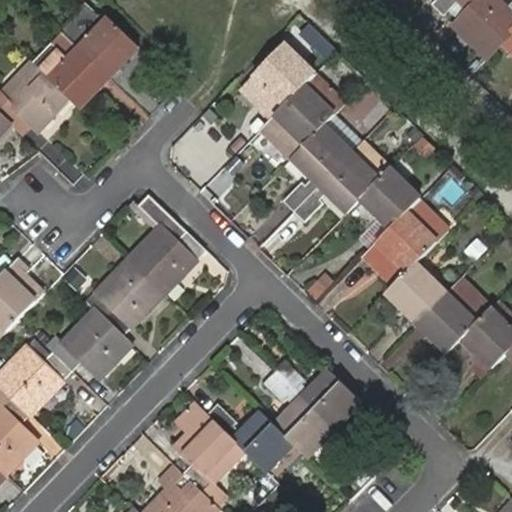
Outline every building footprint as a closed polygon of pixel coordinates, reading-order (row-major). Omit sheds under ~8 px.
[(461,1),(462,0),(438,0),(433,5),(445,17),(461,1)] [(511,35),(511,10),(501,0),(462,0),(461,1),(469,10),(454,26),(489,59),(504,43),(511,35)] [(81,50),(111,79),(141,48),(112,20),(107,24),(89,6),(64,34),(81,50)] [(70,99),(81,110),(111,79),(81,50),(64,34),(53,46),(35,66),(70,99)] [(286,107),(316,77),(284,47),(255,77),(276,97),(286,107)] [(0,99),(0,115),(11,126),(21,115),(39,132),(70,99),(35,66),(34,64),(0,99)] [(276,97),(255,77),(240,91),(261,113),(276,97)] [(286,107),(263,131),(278,144),(281,140),(285,144),(281,148),(293,159),(323,128),(335,117),(345,107),(316,77),(286,107)] [(286,107),(276,97),(261,113),(271,122),(286,107)] [(0,137),(11,126),(0,115),(0,137)] [(363,145),(335,117),(323,128),(352,156),(363,145)] [(323,128),(293,159),(314,180),(307,187),(303,184),(285,202),(297,213),(352,156),(323,128)] [(416,144),(424,137),(415,128),(408,136),(416,144)] [(390,172),(363,145),(352,156),(379,183),(390,172)] [(352,156),(297,213),(309,224),(325,206),(322,203),(330,194),(350,213),(360,202),(379,183),(352,156)] [(418,206),(421,202),(390,172),(379,183),(360,202),(392,232),(407,216),(418,206)] [(166,295),(209,251),(152,196),(140,208),(161,228),(130,260),(166,295)] [(423,233),(434,222),(418,206),(407,216),(423,233)] [(392,232),(366,259),(378,270),(384,265),(389,271),(383,276),(396,289),(418,267),(448,236),(434,222),(423,233),(407,216),(392,232)] [(31,272),(19,260),(0,279),(0,339),(1,340),(19,321),(45,294),(33,281),(18,295),(13,290),(26,276),(31,272)] [(124,338),(166,295),(130,260),(96,294),(111,309),(103,317),(124,338)] [(378,270),(383,276),(389,271),(384,265),(378,270)] [(396,289),(388,298),(418,327),(447,297),(418,267),(396,289)] [(308,291),(318,301),(337,282),(327,272),(308,291)] [(33,281),(26,276),(13,290),(18,295),(33,281)] [(471,291),(461,282),(447,297),(456,306),(471,291)] [(491,312),(471,291),(456,306),(447,297),(418,327),(448,356),(462,341),(477,326),(491,312)] [(52,353),(73,373),(83,363),(100,380),(132,346),(124,338),(103,317),(95,309),(52,353)] [(462,341),(493,370),(508,355),(511,351),(511,329),(492,311),(491,312),(477,326),(462,341)] [(0,386),(10,396),(31,417),(73,373),(52,353),(42,363),(27,347),(0,374),(0,386)] [(339,428),(365,401),(333,369),(314,388),(306,381),(309,378),(291,359),(280,369),(339,428)] [(299,441),(312,454),(339,428),(280,369),(268,380),(287,400),(292,395),(299,404),(280,423),(299,441)] [(0,468),(7,475),(38,443),(22,427),(31,417),(10,396),(0,406),(0,468)] [(209,413),(197,402),(179,419),(191,431),(176,446),(195,464),(186,474),(206,493),(247,451),(209,413)] [(280,423),(265,409),(242,432),(235,425),(239,421),(220,402),(209,413),(247,451),(269,472),(299,441),(280,423)] [(186,474),(176,465),(157,482),(168,491),(147,511),(217,511),(221,508),(206,493),(186,474)]
